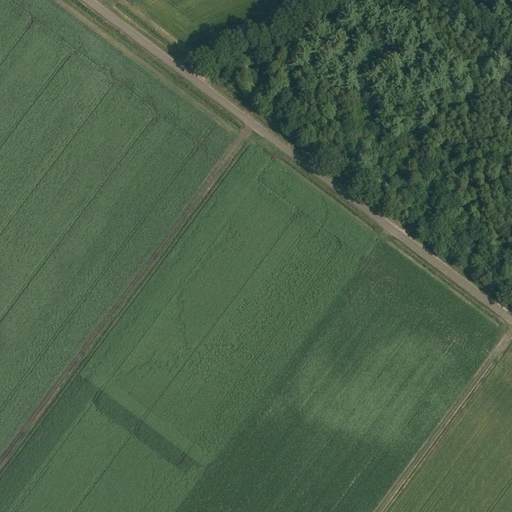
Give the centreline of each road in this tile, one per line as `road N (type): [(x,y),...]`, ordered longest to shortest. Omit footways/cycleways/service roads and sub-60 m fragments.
road 1 (unclassified): [(511,319),(88,0)]
road 2 (track): [(192,78),(365,0)]
